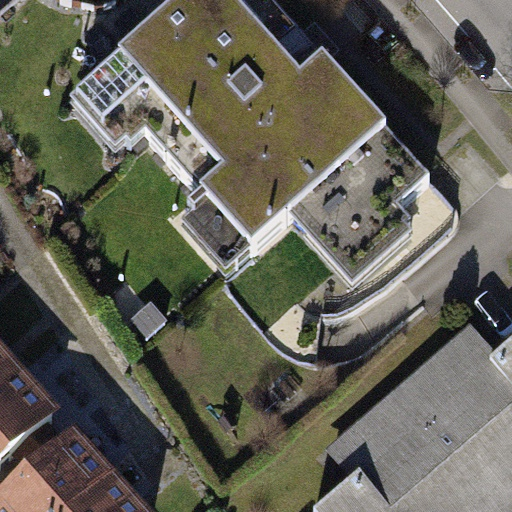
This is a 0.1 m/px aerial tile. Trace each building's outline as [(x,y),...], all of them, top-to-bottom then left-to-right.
[(425,181),(265,0),(188,0),(66,107),(113,160),(152,127),(210,193),(170,228),(225,290),(291,233),(351,301),(420,241),(393,210),(425,181)] [(370,467),(318,511),(511,511),(511,358),(502,367),(470,330),(346,440),(370,467)] [(0,397),(25,376),(0,347),(0,397)] [(0,481),(67,422),(25,376),(0,397),(0,481)] [(0,511),(94,511),(123,487),(82,440),(0,511)] [(145,511),(123,487),(94,511),(145,511)]
